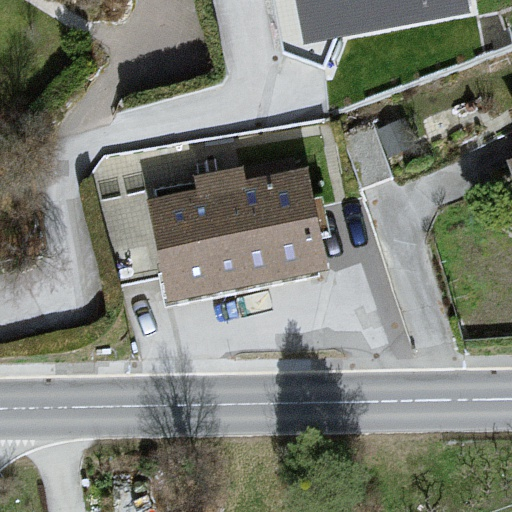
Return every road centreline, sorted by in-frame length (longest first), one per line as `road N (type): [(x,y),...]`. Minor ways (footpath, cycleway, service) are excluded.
road 1 (tertiary): [(511,399),(0,409)]
road 2 (unknown): [(438,362),(410,231),(436,203),(478,181)]
